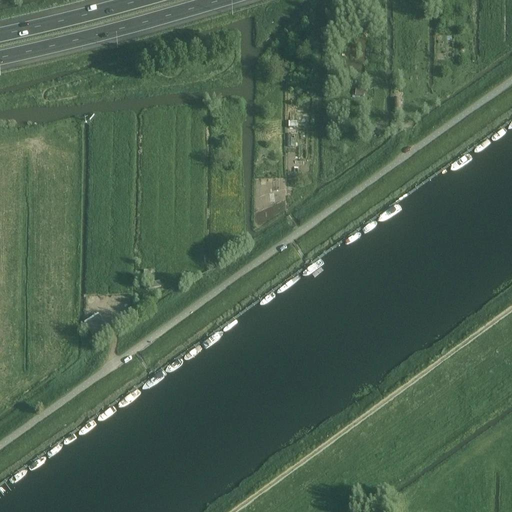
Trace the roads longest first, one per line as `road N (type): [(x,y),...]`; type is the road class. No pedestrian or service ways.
road 1 (track): [(511,312),(235,511)]
road 2 (motorway): [(0,56),(218,0)]
road 3 (motorway): [(138,0),(0,33)]
